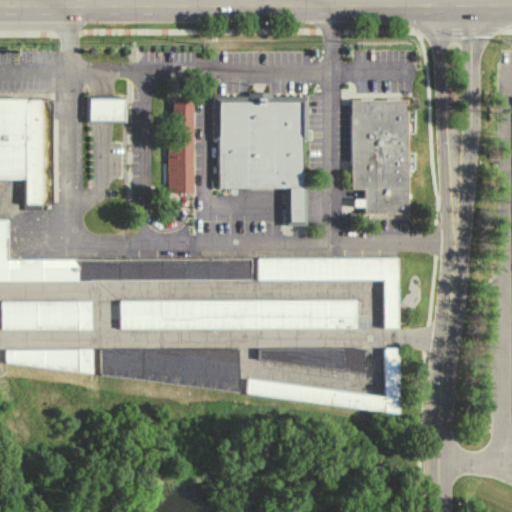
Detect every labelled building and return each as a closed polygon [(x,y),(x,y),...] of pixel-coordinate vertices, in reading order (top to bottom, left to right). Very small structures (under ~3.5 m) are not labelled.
[(217,188),(282,188),(281,225),(302,225),(303,140),(306,140),(306,96),(271,96),(271,92),(248,92),(248,96),(212,96),(212,140),(218,140),(217,188)] [(0,178),(24,179),(24,203),(49,203),(49,99),(0,98),(0,178)] [(192,191),(192,98),(170,98),(169,191),(192,191)] [(405,99),(349,99),(349,189),(362,189),(362,216),(405,216),(405,99)] [(0,280),(250,279),(250,258),(8,259),(7,219),(0,218),(0,280)] [(256,257),(256,279),(380,278),(380,327),(395,327),(395,256),(256,257)] [(0,300),(0,329),(90,329),(90,300),(0,300)] [(118,327),(353,328),(353,300),(118,300),(118,327)] [(395,347),(380,348),(380,393),(336,393),(336,389),(309,389),(309,407),(395,407),(395,347)] [(90,349),(4,349),(4,368),(90,367),(90,349)]
